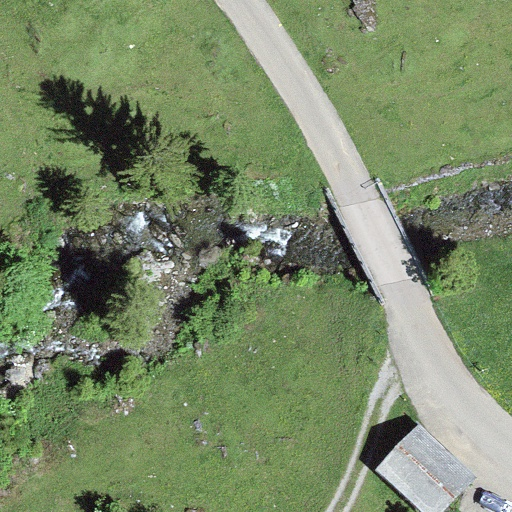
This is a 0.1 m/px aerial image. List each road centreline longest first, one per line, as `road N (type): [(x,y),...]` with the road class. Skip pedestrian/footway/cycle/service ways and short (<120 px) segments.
road 1 (unclassified): [(511,447),(482,425),(427,354),(359,203),(267,34),(238,0)]
road 2 (track): [(335,511),(398,370),(427,354)]
